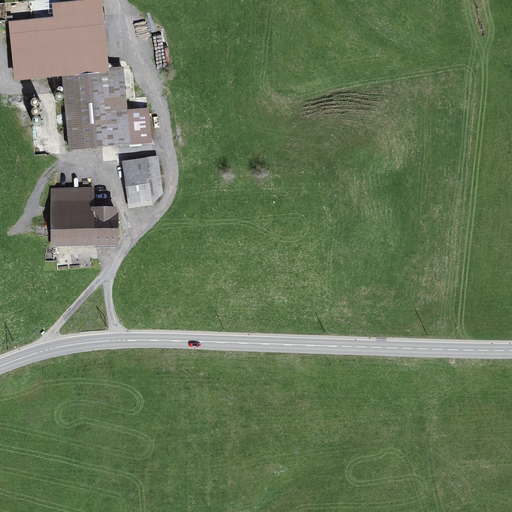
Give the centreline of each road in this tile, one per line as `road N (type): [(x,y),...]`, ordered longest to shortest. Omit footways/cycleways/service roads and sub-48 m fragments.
road 1 (tertiary): [(0,366),(120,338),(511,349)]
road 2 (track): [(120,338),(108,298),(111,271),(172,181),(159,102),(133,61),(121,0)]
